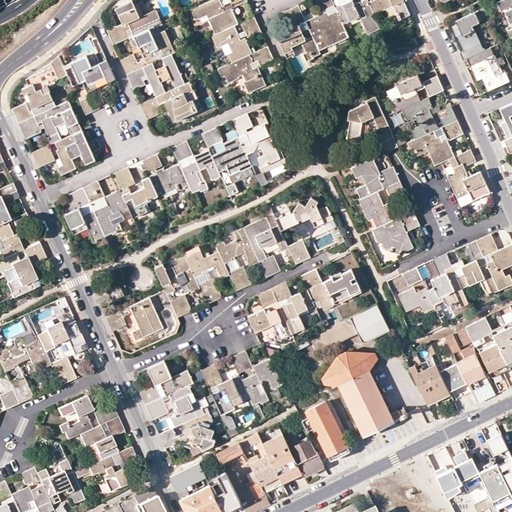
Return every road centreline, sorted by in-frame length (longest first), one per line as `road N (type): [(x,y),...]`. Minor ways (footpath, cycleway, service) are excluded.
road 1 (tertiary): [(284,511),(511,401)]
road 2 (residential): [(323,257),(242,295),(215,326),(115,371)]
road 3 (residential): [(38,196),(115,371)]
road 4 (residential): [(115,371),(23,411),(0,468)]
road 5 (residential): [(115,371),(176,511)]
road 6 (residential): [(418,0),(471,114)]
